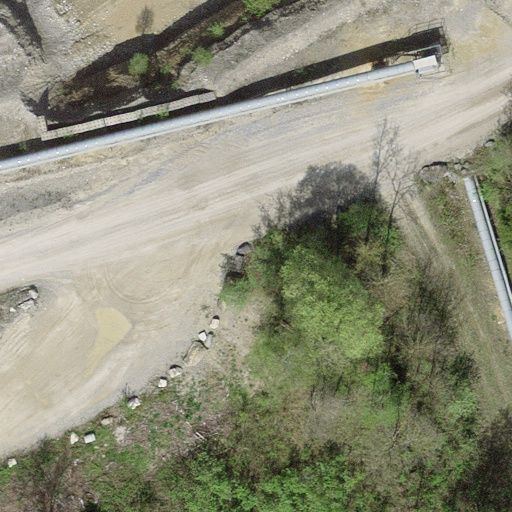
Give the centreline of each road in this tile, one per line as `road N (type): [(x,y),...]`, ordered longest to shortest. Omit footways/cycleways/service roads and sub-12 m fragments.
road 1 (residential): [(0,403),(162,243),(249,198)]
road 2 (track): [(511,75),(396,119),(249,198)]
